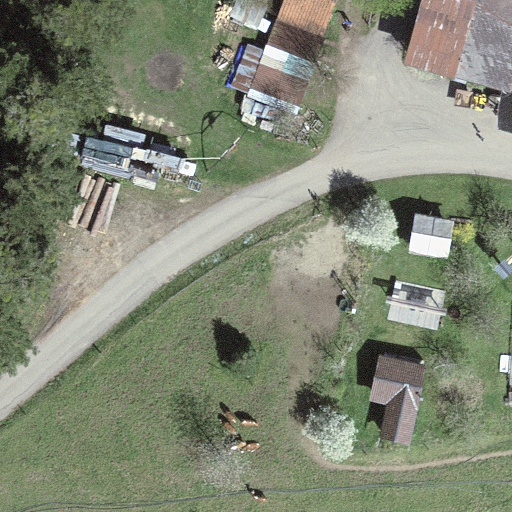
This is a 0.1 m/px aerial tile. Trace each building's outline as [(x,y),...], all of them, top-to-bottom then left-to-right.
[(317,32),(329,0),(291,0),(284,19),(317,32)] [(511,0),(476,0),(473,11),(444,8),(411,61),(454,73),(455,70),(511,87),(511,0)] [(448,223),(418,218),(413,248),(443,253),(448,223)] [(392,316),(432,325),(439,293),(399,284),(392,316)] [(384,435),(406,439),(422,370),(382,361),(374,395),(392,398),(384,435)]
